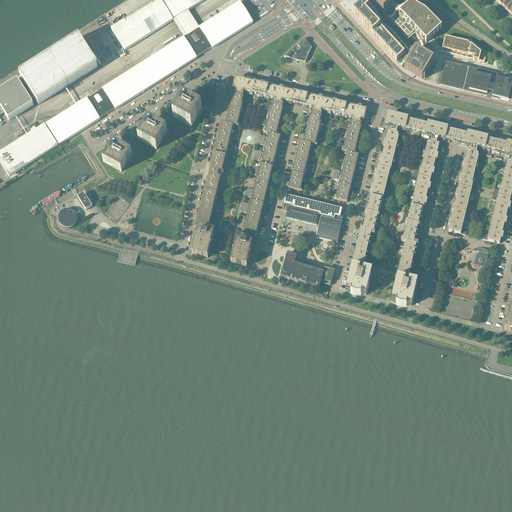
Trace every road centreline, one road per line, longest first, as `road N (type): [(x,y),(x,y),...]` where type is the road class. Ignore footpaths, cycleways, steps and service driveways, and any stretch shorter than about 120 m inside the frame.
road 1 (residential): [(227,69),(184,248),(120,233)]
road 2 (secondary): [(306,10),(383,89),(511,126)]
road 3 (secondary): [(511,112),(404,84),(317,0)]
road 4 (residential): [(337,292),(379,106)]
road 5 (residential): [(263,247),(302,87)]
road 6 (residential): [(88,136),(93,146),(217,67)]
road 7 (residential): [(217,67),(203,65),(88,136)]
road 8 (residential): [(453,148),(442,158),(417,269),(429,279)]
road 9 (residential): [(429,279),(457,163),(453,148)]
